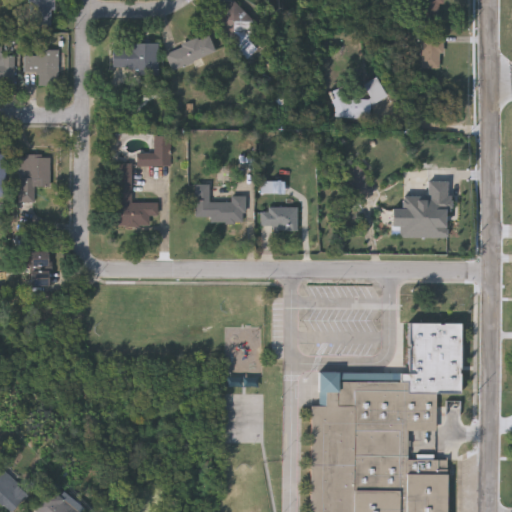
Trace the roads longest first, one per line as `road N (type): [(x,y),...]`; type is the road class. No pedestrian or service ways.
road 1 (tertiary): [(489,511),(490,0)]
road 2 (residential): [(491,275),(99,269)]
road 3 (residential): [(99,269),(87,264),(82,247),(84,10)]
